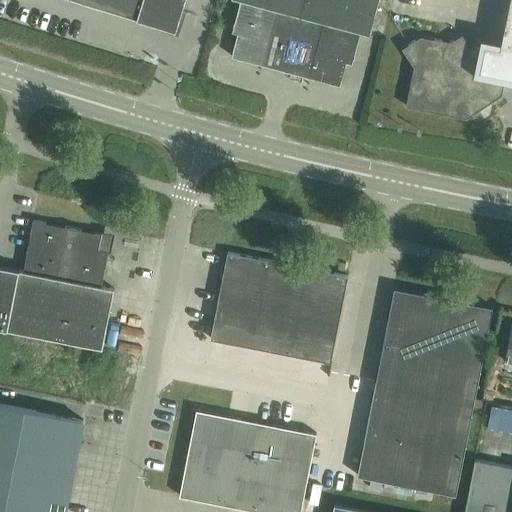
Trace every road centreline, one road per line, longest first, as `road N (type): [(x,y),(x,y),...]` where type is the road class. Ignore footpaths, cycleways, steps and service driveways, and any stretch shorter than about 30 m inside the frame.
road 1 (unclassified): [(114,511),(201,135)]
road 2 (tertiary): [(511,202),(201,135)]
road 3 (tertiary): [(201,135),(0,74)]
